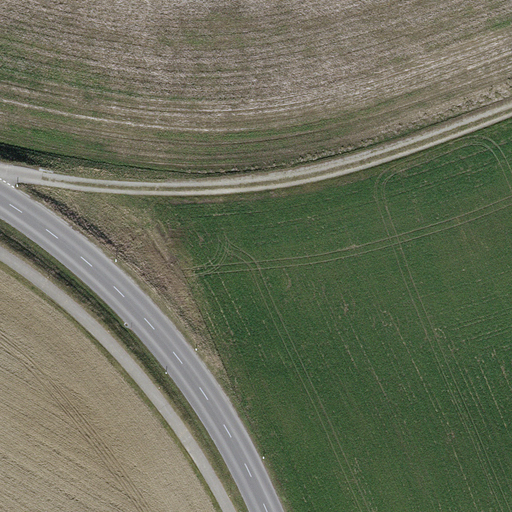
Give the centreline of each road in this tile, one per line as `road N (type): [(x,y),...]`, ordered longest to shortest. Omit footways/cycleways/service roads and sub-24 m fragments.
road 1 (track): [(0,174),(102,186),(284,183),(511,112)]
road 2 (tertiary): [(0,196),(91,256),(154,316),(226,412),(276,511)]
